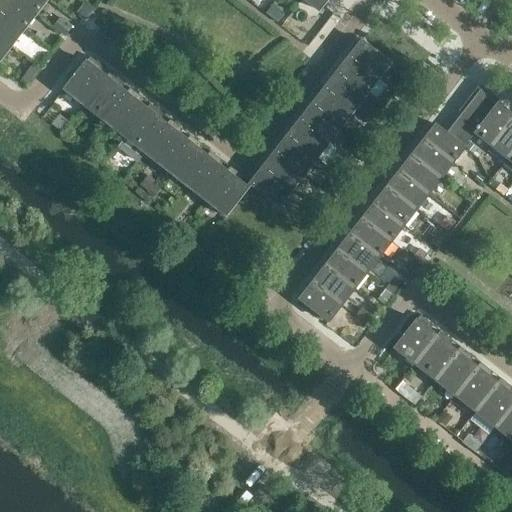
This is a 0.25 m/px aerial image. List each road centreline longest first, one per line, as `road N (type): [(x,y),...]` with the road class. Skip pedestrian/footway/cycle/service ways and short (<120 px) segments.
road 1 (residential): [(0,77),(27,98),(80,31),(241,158),(366,0)]
road 2 (residential): [(347,367),(268,299),(476,30)]
road 3 (residential): [(347,367),(407,290),(511,371)]
road 4 (residential): [(511,494),(347,367)]
